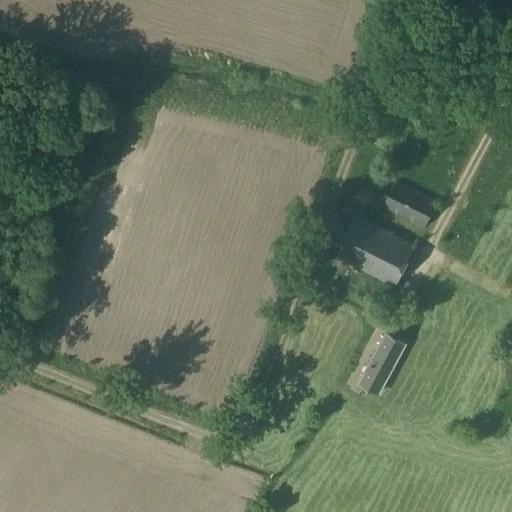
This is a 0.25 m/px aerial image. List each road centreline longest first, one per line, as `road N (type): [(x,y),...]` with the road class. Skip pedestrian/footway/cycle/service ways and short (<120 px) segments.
road 1 (track): [(0,359),(214,442),(250,411),(377,86)]
road 2 (track): [(511,95),(413,68),(377,86)]
road 3 (track): [(443,220),(511,117)]
